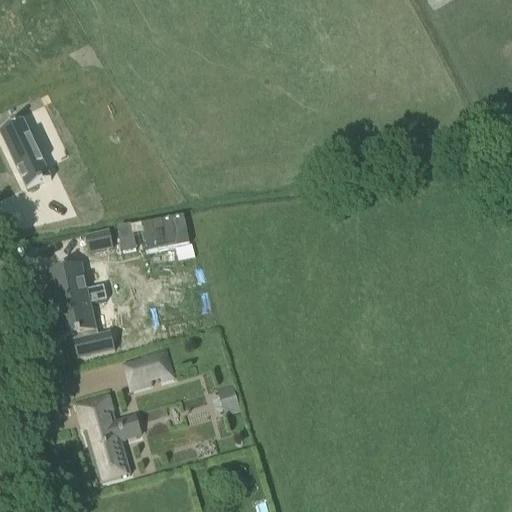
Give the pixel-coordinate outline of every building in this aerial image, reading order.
[(23,123),(0,134),(28,193),(51,182),(23,123)] [(184,218),(141,227),(147,256),(190,247),(184,218)] [(118,231),(117,231),(122,256),(136,252),(136,251),(131,228),(118,231)] [(108,233),(86,239),(90,255),(113,250),(108,233)] [(81,268),(47,275),(62,342),(74,339),(75,345),(74,345),(78,361),(115,353),(111,337),(99,340),(92,307),(107,303),(104,289),(87,293),(81,268)] [(166,350),(141,357),(151,389),(152,388),(152,385),(161,382),(162,385),(175,381),(166,350)] [(108,399),(74,409),(82,436),(84,436),(98,487),(130,478),(120,446),(126,444),(120,423),(114,425),(111,415),(112,415),(108,399)]
